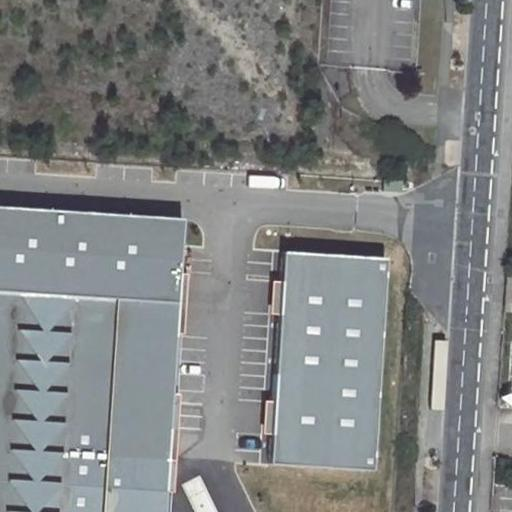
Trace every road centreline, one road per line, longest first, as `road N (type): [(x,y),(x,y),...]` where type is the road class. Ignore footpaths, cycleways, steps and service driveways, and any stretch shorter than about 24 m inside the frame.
road 1 (unclassified): [(453,511),(486,0)]
road 2 (unknown): [(478,132),(412,118),(383,99),(372,78),(372,0)]
